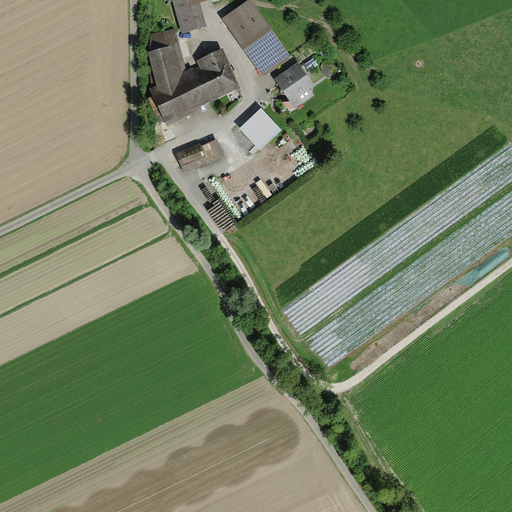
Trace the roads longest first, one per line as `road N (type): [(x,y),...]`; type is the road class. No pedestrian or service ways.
road 1 (residential): [(371,511),(315,429),(255,361),(135,164),(132,0)]
road 2 (track): [(511,262),(359,378),(329,388),(284,345),(166,149)]
road 3 (track): [(212,25),(255,91),(226,121),(135,164)]
road 4 (track): [(0,231),(135,164)]
